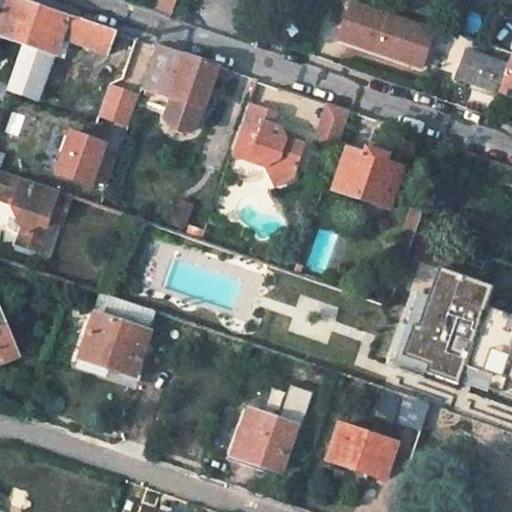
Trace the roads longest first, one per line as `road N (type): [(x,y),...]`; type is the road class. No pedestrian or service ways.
road 1 (residential): [(511,148),(215,46)]
road 2 (residential): [(278,511),(0,421)]
road 3 (residential): [(215,46),(77,0)]
